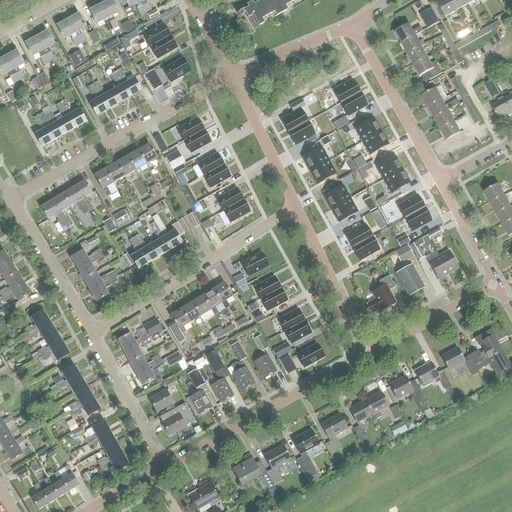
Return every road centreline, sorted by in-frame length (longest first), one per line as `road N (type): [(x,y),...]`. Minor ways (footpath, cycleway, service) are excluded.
road 1 (residential): [(11,201),(232,75)]
road 2 (residential): [(90,335),(294,208)]
road 3 (residential): [(160,469),(360,353)]
road 4 (residential): [(440,180),(354,25)]
road 5 (residential): [(360,353),(294,208)]
road 6 (residential): [(90,335),(11,201)]
road 7 (residential): [(360,353),(495,284)]
road 8 (residential): [(160,469),(90,335)]
road 9 (residential): [(294,208),(232,75)]
road 10 (residential): [(232,75),(354,25)]
